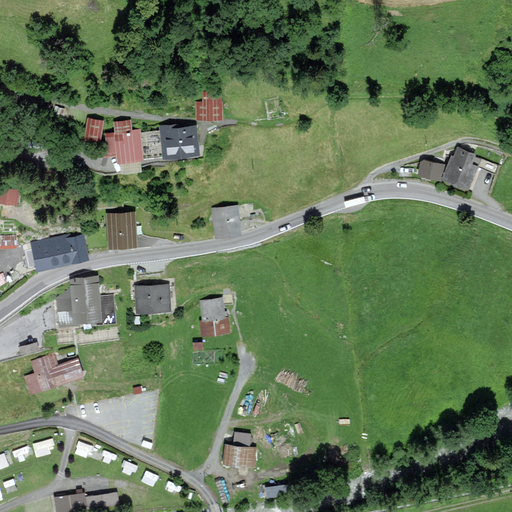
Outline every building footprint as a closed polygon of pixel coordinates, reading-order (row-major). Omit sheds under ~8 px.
[(220,103),(220,91),(204,91),(204,100),(204,102),(197,102),(197,116),(221,116),(221,103),(220,103)] [(102,119),(88,117),(85,136),(99,138),(102,119)] [(197,151),(195,125),(178,126),(177,123),(161,125),(161,130),(140,132),(140,128),(131,129),(130,120),(115,121),(116,131),(107,132),(108,152),(118,151),(118,158),(154,155),(197,151)] [(474,153),(457,147),(454,155),(452,154),(443,176),(468,186),(477,165),(470,162),(474,153)] [(439,178),(443,165),(422,159),(419,172),(439,178)] [(18,189),(0,186),(0,200),(16,203),(18,189)] [(237,205),(213,208),(217,234),(240,231),(237,205)] [(110,245),(135,243),(133,211),(108,213),(110,245)] [(87,256),(83,234),(71,237),(70,234),(32,242),(38,267),(87,256)] [(14,235),(0,236),(0,246),(15,246),(14,235)] [(113,320),(111,295),(98,297),(96,276),(71,278),(71,284),(63,285),(64,293),(57,293),(60,325),(78,324),(78,318),(96,316),(96,322),(113,320)] [(169,307),(167,283),(136,285),(138,309),(169,307)] [(223,312),(222,298),(202,301),(204,321),(200,321),(202,333),(228,330),(226,312),(223,312)] [(20,344),(21,351),(39,347),(38,340),(20,344)] [(82,375),(77,358),(57,365),(53,354),(33,361),(36,372),(26,375),(31,391),(82,375)] [(36,455),(54,451),(50,437),(33,441),(36,455)] [(89,455),(93,443),(79,439),(75,451),(89,455)] [(16,461),(30,456),(26,443),(12,448),(16,461)] [(255,447),(226,444),(224,461),(253,465),(255,447)] [(5,451),(0,452),(0,466),(9,464),(5,451)] [(147,468),(142,478),(154,484),(159,474),(147,468)] [(266,485),(267,496),(282,493),(280,482),(266,485)] [(116,492),(87,496),(88,506),(117,502),(116,492)] [(84,493),(55,497),(57,510),(86,506),(84,493)]
